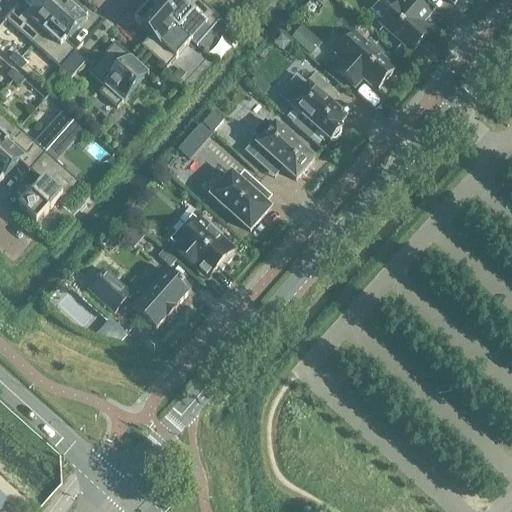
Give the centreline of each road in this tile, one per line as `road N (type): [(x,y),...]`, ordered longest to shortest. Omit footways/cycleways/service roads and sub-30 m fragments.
road 1 (tertiary): [(116,487),(511,42)]
road 2 (tertiary): [(116,487),(0,381)]
